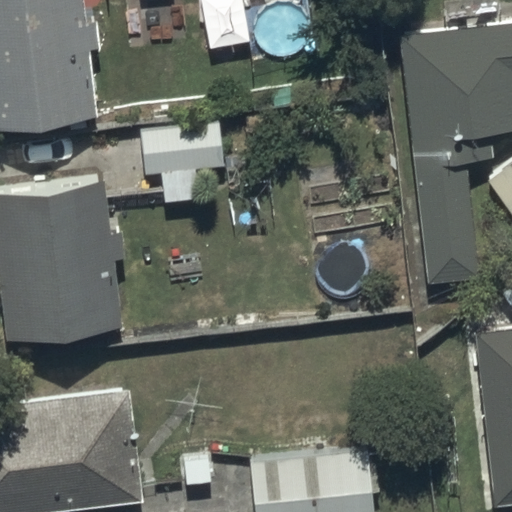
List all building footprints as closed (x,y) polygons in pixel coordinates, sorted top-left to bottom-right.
[(85,0),(0,0),(0,114),(96,104),(89,37),(98,36),(95,11),(86,12),(85,0)] [(511,11),(401,24),(430,271),(475,266),(462,151),(492,148),(489,122),(511,119),(511,11)] [(220,121),(139,129),(143,170),(224,162),(220,121)] [(511,151),(489,168),(511,199),(511,151)] [(0,180),(0,276),(6,326),(121,312),(113,246),(126,244),(123,218),(111,220),(104,167),(0,180)] [(511,322),(476,326),(496,501),(511,498),(511,322)] [(0,390),(0,504),(143,488),(136,427),(130,427),(124,377),(0,390)] [(376,440),(251,451),(255,511),(374,511),(372,483),(380,483),(376,440)]
